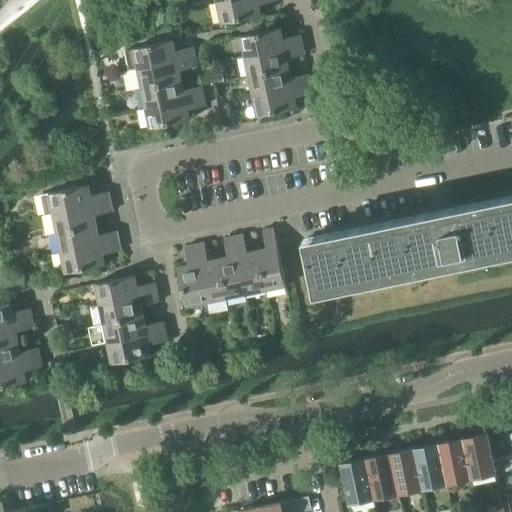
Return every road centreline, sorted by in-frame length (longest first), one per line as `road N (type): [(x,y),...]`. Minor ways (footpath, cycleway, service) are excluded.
road 1 (residential): [(328,128),(155,163),(143,177),(157,227),(418,176)]
road 2 (residential): [(74,459),(245,419),(310,414)]
road 3 (residential): [(310,414),(511,361)]
road 4 (residential): [(328,128),(302,0)]
